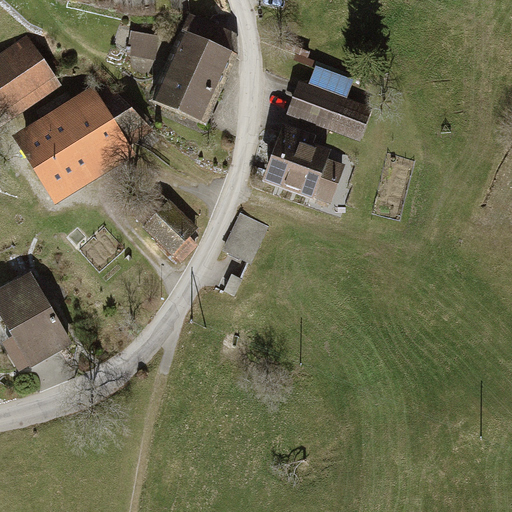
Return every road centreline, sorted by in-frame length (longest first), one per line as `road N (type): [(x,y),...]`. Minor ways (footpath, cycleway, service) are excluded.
road 1 (residential): [(0,418),(108,388),(188,296),(246,155),(249,49),(237,0)]
road 2 (track): [(166,329),(169,355),(134,511)]
